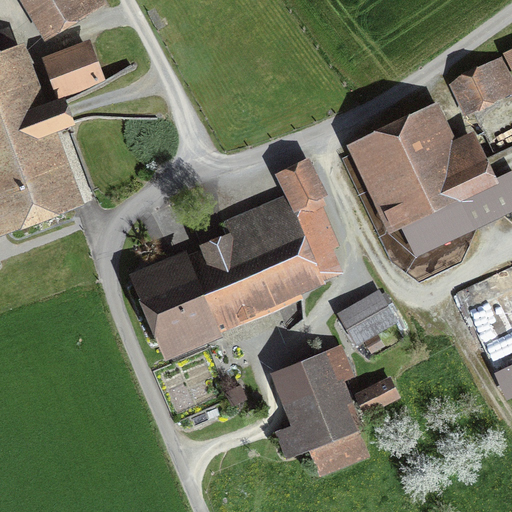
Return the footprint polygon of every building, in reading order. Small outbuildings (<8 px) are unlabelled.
[(27,0),(48,33),(99,2),(97,0),(27,0)] [(0,224),(66,200),(41,135),(68,125),(60,102),(33,112),(4,34),(0,35),(0,224)] [(100,81),(86,46),(48,61),(61,96),(100,81)] [(511,55),(500,61),(511,86),(511,55)] [(497,99),(511,91),(511,86),(499,60),(473,72),(476,78),(452,89),(462,111),(495,95),(497,99)] [(425,119),(367,146),(423,263),(468,241),(462,227),(511,203),(511,179),(509,173),(491,182),(480,161),(494,155),(484,133),(442,153),(425,119)] [(305,214),(321,206),(323,205),(306,171),(288,180),(297,198),(305,214)] [(228,240),(207,249),(212,261),(147,289),(170,345),(212,328),(209,321),(334,269),(326,250),(338,245),(321,206),(305,214),(297,198),(223,228),(228,240)] [(511,289),(466,311),(506,396),(511,393),(511,289)] [(380,295),(341,317),(356,343),(395,321),(380,295)] [(317,470),(363,450),(336,382),(351,376),(342,352),(280,377),(300,427),(279,435),(286,451),(307,443),(317,470)] [(360,396),(367,411),(396,397),(388,382),(360,396)]
